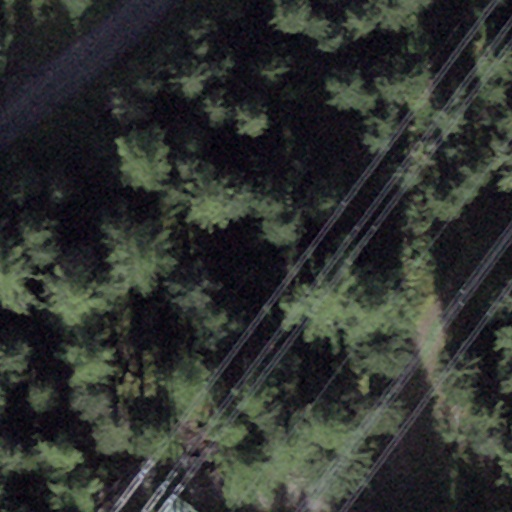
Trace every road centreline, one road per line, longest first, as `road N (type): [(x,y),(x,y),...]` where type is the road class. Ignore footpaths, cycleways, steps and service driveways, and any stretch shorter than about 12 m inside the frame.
road 1 (track): [(511,216),(437,325),(419,366),(395,478),(349,502),(291,511)]
road 2 (track): [(0,144),(155,0)]
